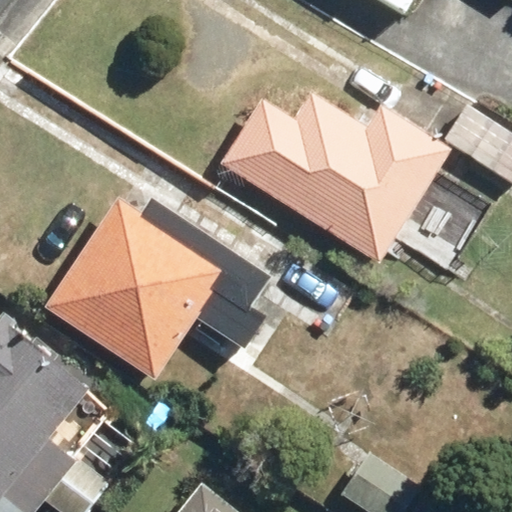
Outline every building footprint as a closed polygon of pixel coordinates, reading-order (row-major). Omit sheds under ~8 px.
[(373,0),(406,20),(417,0),(373,0)] [(365,116),(321,86),(303,113),(272,93),(228,158),(382,261),(457,148),(379,96),(365,116)] [(159,196),(147,215),(119,197),(49,307),(162,379),(176,358),(226,390),(275,312),(259,301),(278,271),(159,196)] [(69,436),(104,395),(7,311),(0,318),(0,511),(40,511),(91,454),(69,436)] [(418,497),(428,479),(372,446),(345,493),(378,511),(426,511),(431,504),(418,497)] [(250,511),(208,478),(180,511),(250,511)]
